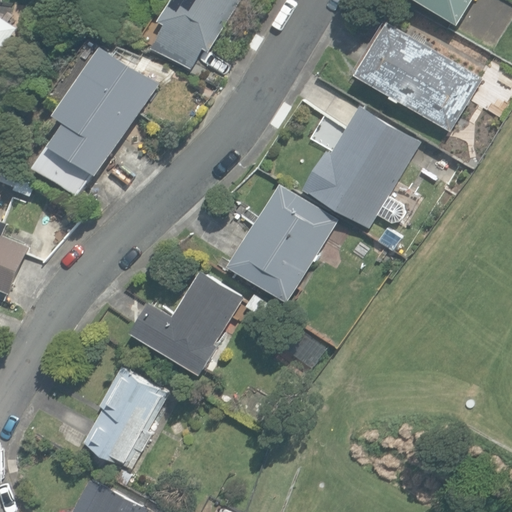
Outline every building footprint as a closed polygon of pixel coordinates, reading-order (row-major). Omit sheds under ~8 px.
[(157,42),(196,66),(207,47),(212,50),(243,0),(174,0),(162,20),(169,24),(157,42)] [(422,0),(463,24),(477,0),(422,0)] [(0,53),(20,27),(0,13),(0,53)] [(487,77),(392,19),(360,72),(455,129),(487,77)] [(58,143),(97,170),(102,173),(165,83),(110,45),(64,113),(74,120),(59,141),(58,143)] [(307,189),(373,228),(381,214),(395,222),(402,221),(406,216),(407,209),(405,203),(392,196),(424,142),(362,105),(335,152),(330,150),(307,189)] [(83,193),(97,170),(58,143),(59,141),(57,140),(40,166),(83,193)] [(234,265),(293,301),(343,218),(284,182),(234,265)] [(0,288),(13,294),(33,246),(6,234),(12,222),(0,217),(0,212),(7,194),(0,190),(0,288)] [(137,331),(205,374),(223,345),(221,343),(250,297),(204,269),(177,314),(156,300),(137,331)] [(249,304),(267,317),(276,305),(258,292),(249,304)] [(283,343),(316,366),(328,348),(296,325),(283,343)] [(89,440),(131,465),(142,447),(146,449),(156,432),(152,429),(173,391),(127,366),(127,367),(105,405),(108,407),(89,440)] [(150,511),(153,509),(105,483),(104,485),(94,480),(77,510),(80,511),(150,511)]
